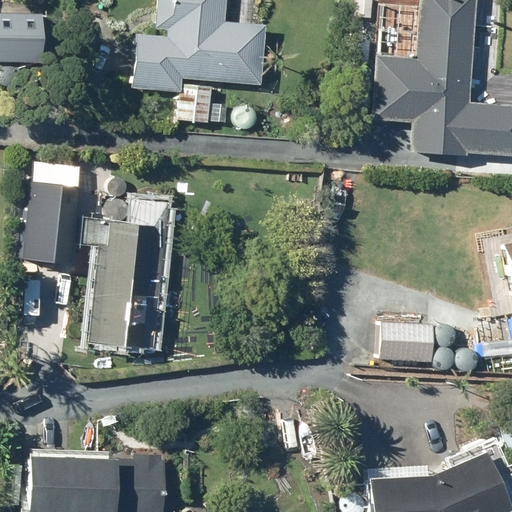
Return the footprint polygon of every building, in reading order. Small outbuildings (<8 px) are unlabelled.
[(9,0),(7,38),(27,39),(29,0),(9,0)] [(149,0),(147,28),(159,29),(158,37),(127,35),(123,88),(152,91),(149,125),(169,126),(170,121),(220,125),(221,102),(204,101),(205,81),(252,85),(256,26),(215,23),(217,0),(149,0)] [(511,107),(460,105),(466,0),(410,0),(407,58),(366,56),(362,120),(402,122),(400,153),(456,157),(456,154),(511,157),(511,107)] [(347,39),(346,64),(364,65),(365,40),(347,39)] [(44,210),(43,212),(67,215),(72,173),(27,168),(22,208),(44,210)] [(90,244),(79,341),(144,348),(160,204),(123,199),(120,224),(60,218),(58,241),(90,244)] [(511,242),(495,246),(505,298),(510,297),(511,308),(511,242)] [(373,322),(372,360),(423,362),(424,324),(373,322)] [(21,427),(0,427),(0,452),(21,453),(21,427)] [(511,428),(495,431),(498,451),(511,448),(511,428)] [(413,477),(353,480),(354,511),(495,511),(497,511),(467,445),(434,460),(436,467),(413,477)] [(102,463),(15,458),(12,511),(153,511),(154,493),(120,492),(121,465),(102,464),(102,463)]
